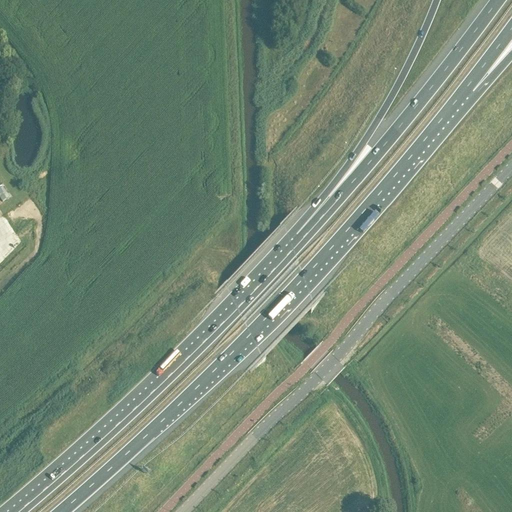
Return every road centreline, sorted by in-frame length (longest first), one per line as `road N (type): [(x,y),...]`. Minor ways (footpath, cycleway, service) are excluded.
road 1 (motorway): [(58,511),(251,333),(467,85)]
road 2 (unclassified): [(183,511),(511,170)]
road 3 (motorway): [(303,236),(172,372),(17,511)]
road 4 (motorway): [(497,0),(303,236)]
road 5 (motorway): [(436,0),(384,107),(303,236)]
